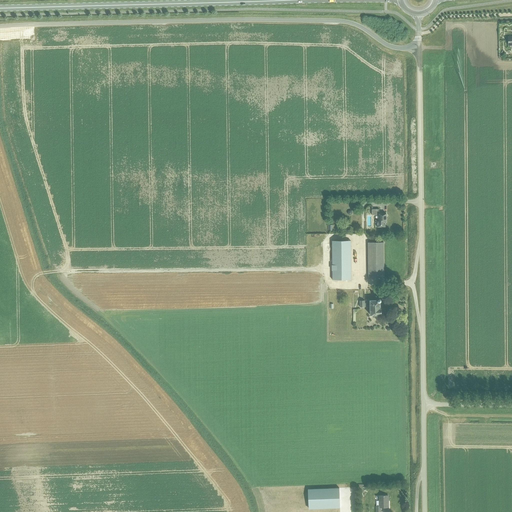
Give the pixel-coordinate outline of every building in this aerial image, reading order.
[(386,222),(386,212),(379,213),(379,209),(372,209),(372,215),(379,214),(379,221),(378,221),(378,227),(386,227),(386,222)] [(333,280),(351,280),(351,241),(332,241),(333,280)] [(369,277),(384,277),(383,242),(368,242),(369,277)] [(370,304),(370,315),(381,314),(381,308),(380,308),(380,302),(381,302),(381,299),(378,299),(378,300),(370,300),(370,302),(365,302),(365,300),(359,300),(360,306),(365,306),(365,305),(370,304)] [(340,508),(339,488),(319,489),(309,489),(309,493),(310,509),(331,508),(340,508)] [(388,507),(388,495),(379,495),(379,506),(376,506),(375,511),(380,511),(380,507),(388,507)]
